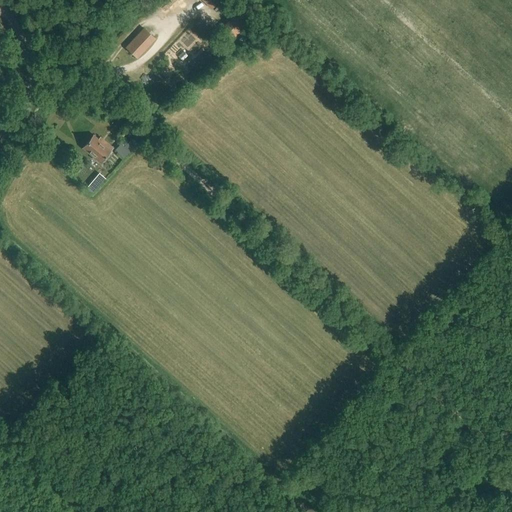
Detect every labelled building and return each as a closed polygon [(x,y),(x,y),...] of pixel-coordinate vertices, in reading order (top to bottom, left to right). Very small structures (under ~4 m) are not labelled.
[(202,0),(211,8),(218,0),(202,0)] [(232,39),(247,24),(236,13),(221,28),(232,39)] [(210,37),(216,32),(203,18),(197,24),(210,37)] [(137,58),(155,39),(144,29),(126,47),(137,58)] [(118,150),(125,157),(139,141),(132,135),(118,150)] [(98,140),(93,136),(83,148),(100,163),(112,148),(100,138),(98,140)] [(100,172),(92,181),(99,186),(106,177),(100,172)]
